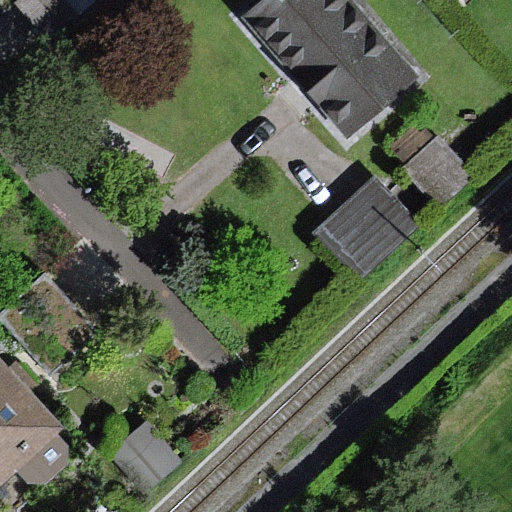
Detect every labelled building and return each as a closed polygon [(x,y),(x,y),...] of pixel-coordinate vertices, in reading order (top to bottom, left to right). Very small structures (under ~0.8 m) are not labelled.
[(77,0),(27,0),(17,9),(59,55),(97,22),(77,0)] [(349,0),(270,0),(246,21),(349,141),(420,81),(349,0)] [(467,175),(428,129),(398,154),(437,200),(467,175)] [(424,231),(383,182),(317,236),(358,285),(424,231)] [(78,435),(13,358),(0,369),(0,475),(12,490),(78,435)]
